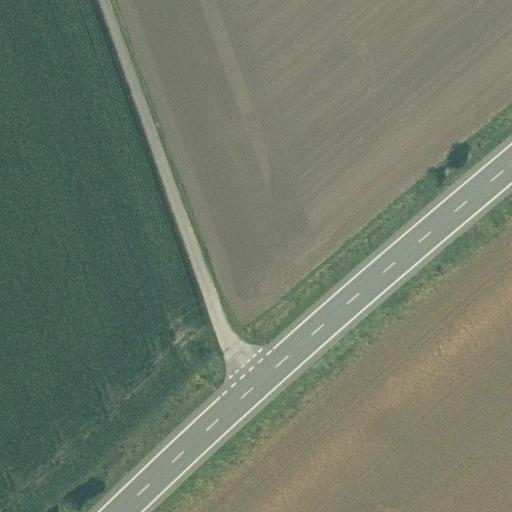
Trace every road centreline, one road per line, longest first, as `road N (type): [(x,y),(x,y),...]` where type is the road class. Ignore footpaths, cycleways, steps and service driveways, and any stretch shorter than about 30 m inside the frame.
road 1 (unclassified): [(103,0),(225,338),(251,387)]
road 2 (secondary): [(511,163),(251,387)]
road 3 (secondary): [(251,387),(119,511)]
